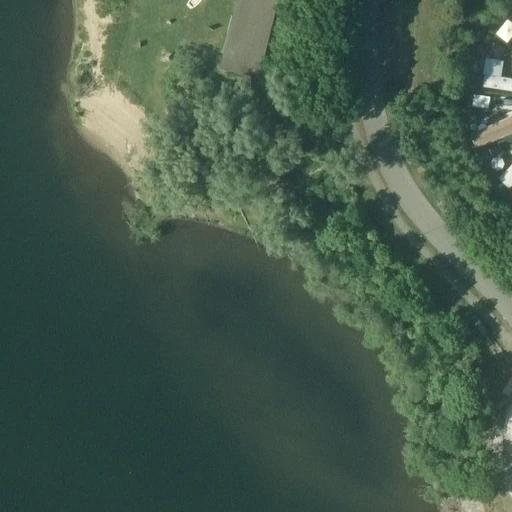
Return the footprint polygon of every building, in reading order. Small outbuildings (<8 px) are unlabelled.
[(279,0),(233,0),(215,76),(258,86),(279,0)] [(507,42),(511,34),(511,21),(506,17),(495,33),(507,42)] [(511,77),(481,74),(479,90),(511,93),(511,77)] [(511,128),(507,118),(474,134),(481,150),(511,134),(511,128)] [(511,161),(492,180),(501,190),(511,180),(511,161)]
